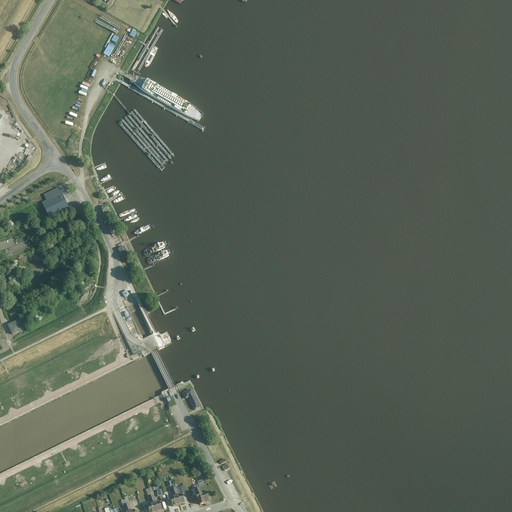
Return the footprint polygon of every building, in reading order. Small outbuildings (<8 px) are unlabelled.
[(69,209),(62,195),(42,204),(49,218),(69,209)] [(129,256),(125,247),(118,251),(122,260),(129,256)] [(25,330),(20,321),(9,326),(14,335),(25,330)] [(14,382),(26,376),(25,373),(27,372),(26,369),(12,376),(14,382)] [(191,391),(183,395),(184,398),(186,401),(189,399),(192,406),(195,412),(200,409),(191,391)] [(192,491),(190,492),(191,497),(196,495),(200,506),(211,502),(207,492),(202,494),(199,484),(193,486),(194,489),(192,490),(192,491)] [(177,488),(174,489),(179,505),(185,503),(182,494),(180,495),(177,488)] [(173,507),(179,505),(174,489),(171,491),(173,497),(170,498),(173,507)] [(155,496),(151,497),(155,511),(158,511),(162,511),(159,502),(157,503),(155,496)]
